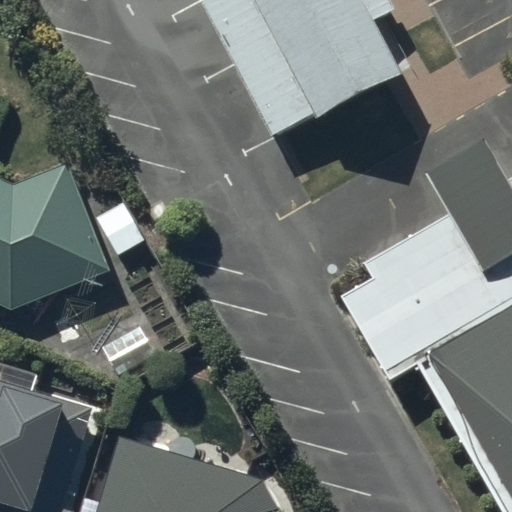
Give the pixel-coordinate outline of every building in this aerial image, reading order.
[(222,0),(209,7),(277,144),(316,125),(317,127),(409,82),(383,29),(402,20),(391,0),(370,0),(365,2),(363,0),(222,0)] [(0,310),(12,315),(114,276),(73,169),(19,190),(0,182),(0,310)] [(511,511),(511,177),(359,266),(502,511),(511,511)] [(95,415),(0,387),(0,511),(66,511),(95,415)] [(281,511),(288,489),(124,441),(102,511),(281,511)]
